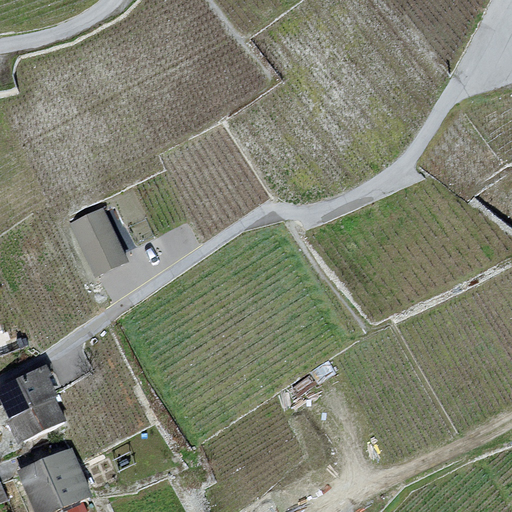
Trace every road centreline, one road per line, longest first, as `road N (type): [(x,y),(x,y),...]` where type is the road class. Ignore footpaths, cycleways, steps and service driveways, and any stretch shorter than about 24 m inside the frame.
road 1 (residential): [(0,382),(245,223),(281,211),(311,215),(385,183),(458,86),(511,39)]
road 2 (unclassified): [(0,44),(60,31),(112,0)]
